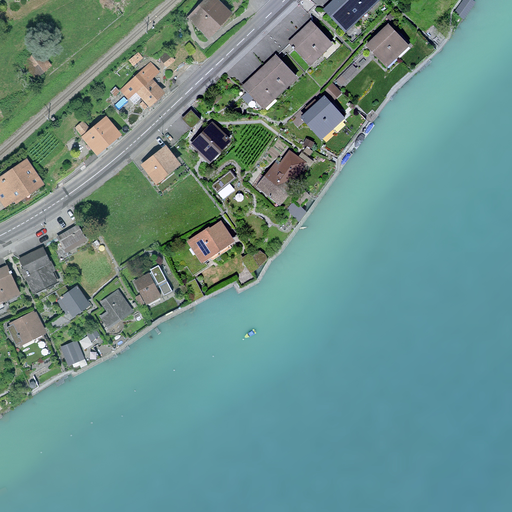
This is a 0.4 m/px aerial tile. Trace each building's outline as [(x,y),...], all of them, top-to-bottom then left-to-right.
[(208,0),(191,18),(207,33),(227,13),(213,0),(208,0)] [(343,28),(354,18),(336,0),(334,0),(331,4),(325,9),(343,28)] [(336,0),(354,18),(365,8),(357,0),(336,0)] [(474,3),(468,0),(463,0),(456,11),(464,17),(474,3)] [(306,27),(300,33),(318,51),(329,41),(311,23),(306,27)] [(383,31),(378,35),(394,52),(405,42),(389,25),(383,31)] [(433,25),(425,33),(438,46),(446,38),(433,25)] [(307,61),(318,51),(300,33),(296,37),(290,43),(307,61)] [(383,63),(394,52),(378,35),(373,40),(367,46),(383,63)] [(422,36),(414,44),(427,57),(435,49),(422,36)] [(35,54),(23,63),(34,76),(39,72),(40,73),(46,68),(35,54)] [(271,61),(265,66),(283,85),(293,75),(276,56),(271,61)] [(135,89),(149,104),(162,92),(149,78),(157,71),(150,65),(123,90),(128,96),(135,89)] [(272,95),(283,85),(265,66),(260,71),(254,76),(272,95)] [(260,105),(272,95),(254,76),(248,82),(243,87),(260,105)] [(332,84),(327,90),(337,98),(342,91),(332,84)] [(373,85),(357,105),(367,115),(372,110),(375,113),(386,98),(373,85)] [(319,102),(314,108),(329,124),(340,114),(325,97),(319,102)] [(318,134),(329,124),(314,108),(309,112),(303,117),(318,134)] [(183,121),(191,131),(200,124),(191,114),(183,121)] [(116,134),(105,121),(92,133),(83,123),(77,128),(97,150),(116,134)] [(199,153),(206,160),(229,136),(225,132),(222,135),(213,126),(206,133),(204,130),(199,135),(201,138),(194,145),(201,151),(199,153)] [(165,150),(145,165),(157,179),(176,164),(165,150)] [(260,174),(252,185),(260,191),(262,188),(279,201),(292,185),(289,183),(304,164),(290,152),(279,166),(275,163),(270,170),(271,171),(265,178),(260,174)] [(38,183),(25,164),(0,180),(0,195),(3,200),(13,193),(17,198),(38,183)] [(230,170),(211,185),(217,193),(236,178),(230,170)] [(208,230),(177,250),(193,275),(207,265),(204,261),(215,253),(214,251),(230,240),(221,225),(224,223),(220,217),(211,223),(214,228),(209,232),(208,230)] [(66,250),(85,239),(78,226),(58,237),(66,250)] [(43,248),(20,259),(34,288),(52,280),(48,271),(53,269),(43,248)] [(254,258),(250,252),(242,258),(250,271),(259,265),(254,258)] [(259,252),(254,258),(259,265),(266,259),(259,252)] [(151,273),(135,282),(147,304),(160,297),(154,285),(157,283),(164,295),(172,291),(158,265),(150,269),(151,273)] [(0,270),(0,286),(5,296),(18,290),(7,267),(0,270)] [(195,279),(185,284),(194,301),(203,296),(195,279)] [(57,301),(66,314),(85,301),(76,288),(57,301)] [(129,310),(117,294),(104,303),(111,312),(104,317),(109,324),(129,310)] [(35,312),(7,327),(16,344),(44,330),(35,312)] [(95,330),(87,334),(90,338),(97,334),(95,330)] [(79,359),(72,343),(62,348),(69,363),(79,359)] [(33,376),(26,379),(32,391),(39,387),(33,376)]
